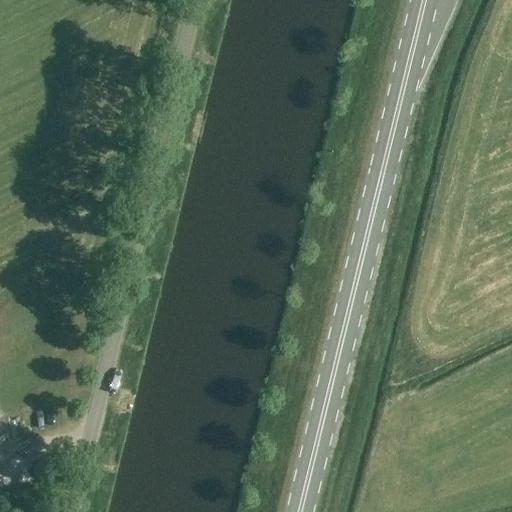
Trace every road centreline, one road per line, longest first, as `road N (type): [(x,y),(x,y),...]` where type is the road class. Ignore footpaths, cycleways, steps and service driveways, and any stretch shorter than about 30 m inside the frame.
road 1 (unclassified): [(70,511),(195,0)]
road 2 (primary): [(299,511),(423,0)]
